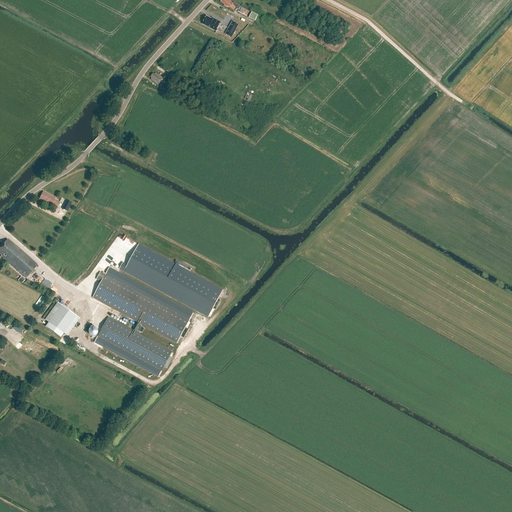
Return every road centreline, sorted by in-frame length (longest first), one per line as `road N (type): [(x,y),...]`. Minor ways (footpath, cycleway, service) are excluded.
road 1 (unclassified): [(0,223),(85,154),(207,0)]
road 2 (track): [(326,0),(366,21),(460,102)]
